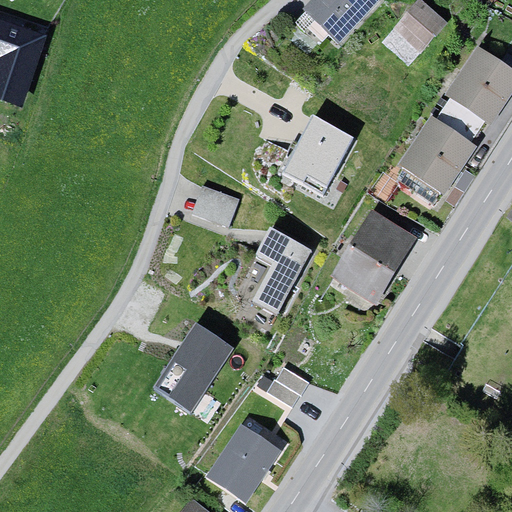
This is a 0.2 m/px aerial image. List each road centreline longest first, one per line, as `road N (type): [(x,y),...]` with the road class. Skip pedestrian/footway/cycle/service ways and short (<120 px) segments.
road 1 (residential): [(0,469),(121,302),(194,108),(230,50),(283,0)]
road 2 (residential): [(285,511),(511,158)]
